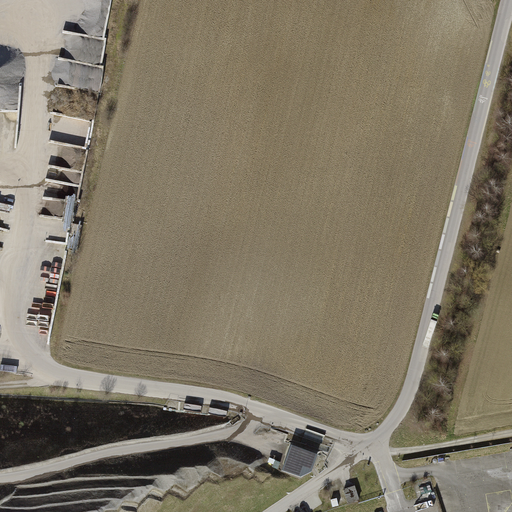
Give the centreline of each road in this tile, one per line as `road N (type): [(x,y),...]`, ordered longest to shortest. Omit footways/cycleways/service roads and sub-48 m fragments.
road 1 (track): [(44,378),(212,400),(371,444)]
road 2 (track): [(103,0),(85,166),(37,208)]
road 3 (track): [(0,113),(23,96),(43,103),(42,135),(23,172),(37,208)]
road 4 (track): [(371,444),(390,452),(511,432)]
